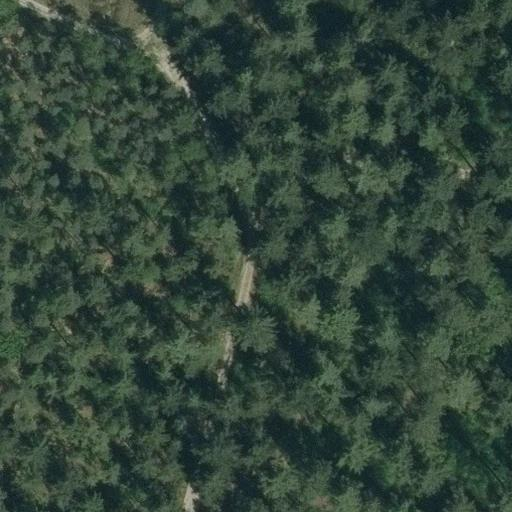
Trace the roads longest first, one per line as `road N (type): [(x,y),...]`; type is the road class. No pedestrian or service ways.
road 1 (track): [(184,511),(270,192),(235,176),(141,57),(141,0)]
road 2 (track): [(270,192),(308,171),(511,184)]
road 3 (track): [(141,57),(17,0)]
